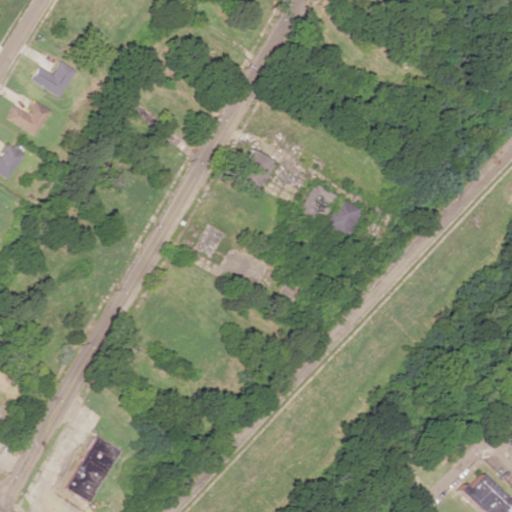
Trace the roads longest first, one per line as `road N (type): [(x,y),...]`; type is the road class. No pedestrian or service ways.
road 1 (tertiary): [(1,511),(298,0)]
road 2 (residential): [(511,140),(162,511)]
road 3 (residential): [(208,155),(20,30)]
road 4 (residential): [(511,469),(482,444),(415,511)]
